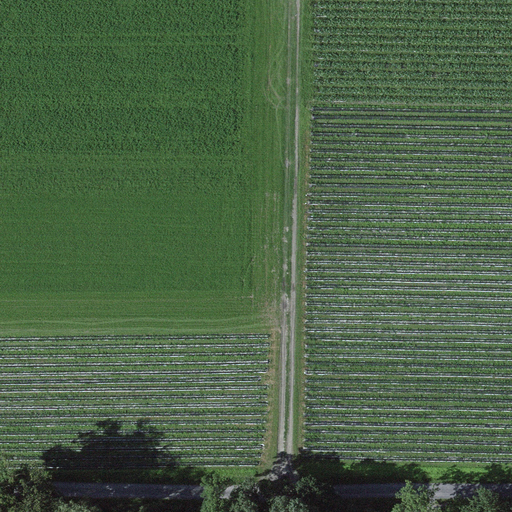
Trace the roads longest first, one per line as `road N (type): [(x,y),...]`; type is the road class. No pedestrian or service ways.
road 1 (track): [(0,486),(511,490)]
road 2 (track): [(308,0),(295,492)]
